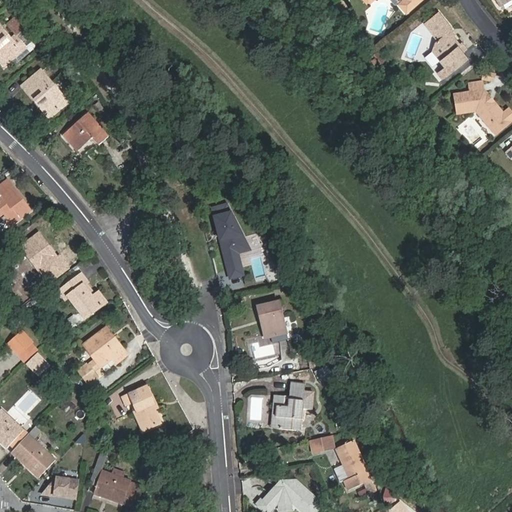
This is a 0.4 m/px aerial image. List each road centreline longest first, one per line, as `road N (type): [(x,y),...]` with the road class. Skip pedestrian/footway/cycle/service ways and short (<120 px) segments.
road 1 (residential): [(0,134),(94,238),(151,323),(187,349)]
road 2 (residential): [(221,511),(212,390),(187,349)]
